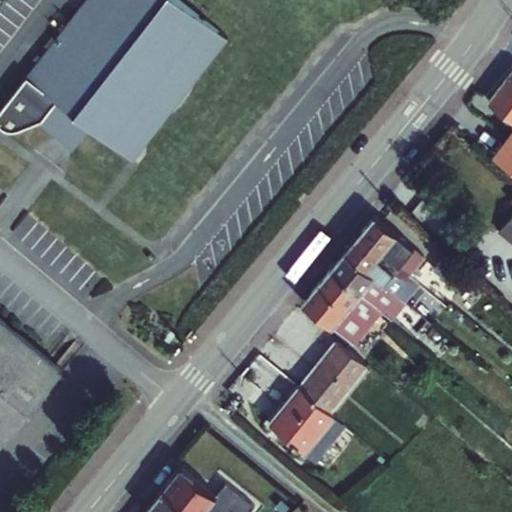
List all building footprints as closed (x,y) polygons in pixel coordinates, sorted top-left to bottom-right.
[(159,122),(223,37),(173,0),(81,0),(0,107),(0,129),(6,132),(14,131),(37,122),(71,148),(86,128),(130,158),(159,122)] [(511,64),(490,93),(511,111),(511,64)] [(376,209),(361,228),(409,270),(425,251),(376,209)] [(361,228),(346,246),(397,288),(407,296),(420,279),(409,270),(361,228)] [(511,230),(509,228),(501,237),(511,245),(511,230)] [(346,246),(332,262),(383,306),(397,288),(346,246)] [(472,274),(445,250),(434,264),(461,286),(472,274)] [(383,306),(332,262),(320,278),(370,321),(383,306)] [(370,321),(320,278),(304,296),(355,340),(370,321)] [(0,323),(0,447),(62,377),(0,323)] [(370,363),(339,338),(301,384),(332,409),(370,363)] [(332,409),(301,384),(272,421),(308,449),(337,413),(332,409)] [(242,404),(233,397),(224,408),(233,415),(242,404)] [(337,413),(308,449),(317,456),(346,421),(337,413)] [(244,511),(253,501),(227,478),(216,490),(180,460),(143,506),(138,511),(244,511)]
